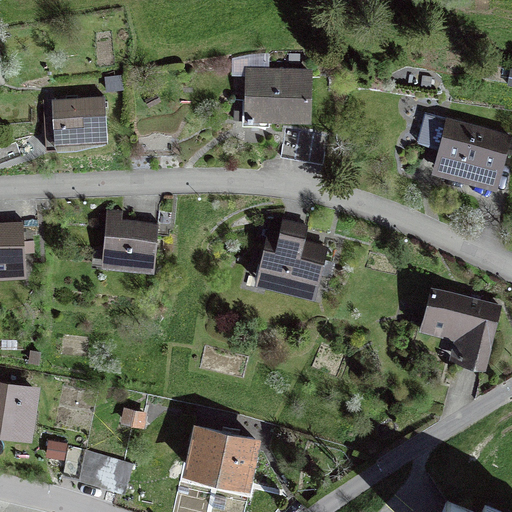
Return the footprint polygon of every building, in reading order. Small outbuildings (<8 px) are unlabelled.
[(267,125),(268,116),(308,117),(309,71),(247,69),(246,98),(235,97),(234,119),(248,119),(247,124),(267,125)] [(54,100),(56,129),(45,129),(46,148),(76,147),(75,138),(106,136),(103,97),(54,100)] [(495,185),(509,134),(425,113),(418,141),(439,147),(433,169),(495,185)] [(280,155),(322,163),(327,136),(285,128),(280,155)] [(0,163),(21,156),(16,142),(0,147),(0,163)] [(158,224),(106,219),(102,263),(153,268),(158,224)] [(303,242),(307,226),(282,219),(280,227),(269,225),(255,279),(315,294),(326,248),(303,242)] [(0,225),(0,271),(25,270),(21,225),(0,225)] [(461,335),(455,354),(484,362),(499,305),(432,287),(422,325),(461,335)] [(0,383),(0,426),(28,431),(34,389),(0,383)] [(142,423),(144,412),(125,409),(123,419),(142,423)] [(246,479),(255,438),(198,425),(189,466),(226,475),(224,484),(241,488),(243,479),(246,479)] [(79,478),(79,477),(85,449),(68,445),(62,474),(79,478)] [(132,463),(85,449),(79,477),(125,490),(132,463)] [(504,511),(484,505),(481,511),(475,511),(447,500),(441,511),(504,511)]
